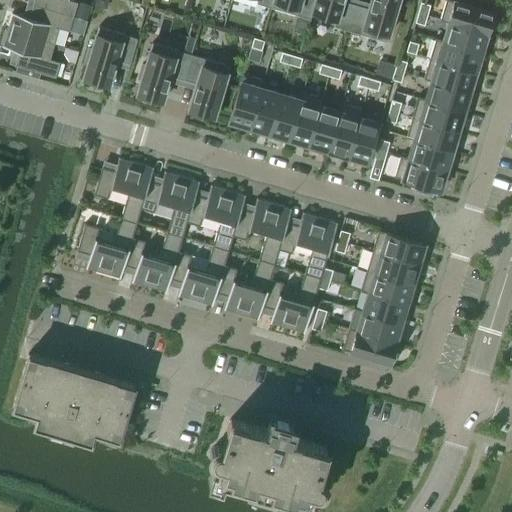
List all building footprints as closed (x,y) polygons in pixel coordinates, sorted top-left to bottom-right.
[(34,0),(33,4),(73,16),(77,3),(67,0),(34,0)] [(272,0),(270,6),(303,16),(310,19),(312,11),(314,0),(272,0)] [(314,0),(312,11),(335,18),(333,25),(347,30),(355,3),(343,0),(314,0)] [(355,3),(347,30),(386,41),(393,19),(396,20),(400,6),(397,5),(398,0),(370,0),(368,7),(355,3)] [(421,0),(418,11),(427,14),(431,0),(430,0),(421,0)] [(445,0),(440,18),(487,32),(493,12),(454,0),(445,0)] [(6,29),(54,43),(59,27),(68,30),(73,16),(33,4),(29,17),(12,12),(6,29)] [(427,14),(418,11),(415,19),(425,22),(427,14)] [(435,38),(481,51),(486,33),(487,33),(487,32),(440,18),(440,19),(448,21),(443,39),(435,37),(435,38)] [(89,79),(88,82),(102,86),(103,83),(108,84),(116,59),(129,63),(137,37),(98,26),(91,48),(88,47),(84,61),(87,62),(83,77),(89,79)] [(6,29),(2,45),(19,50),(14,64),(17,65),(15,71),(38,78),(40,72),(55,76),(59,61),(49,58),(54,43),(6,29)] [(261,49),(264,40),(253,37),(251,46),(261,49)] [(410,38),(407,48),(416,51),(419,41),(410,38)] [(481,51),(435,38),(429,57),(475,71),(481,51)] [(183,79),(190,53),(152,42),(145,64),(142,63),(138,77),(141,78),(136,93),(142,95),(141,98),(155,102),(156,99),(162,100),(169,75),(183,79)] [(289,63),(292,54),(278,49),(275,59),(289,63)] [(190,53),(183,79),(196,83),(188,108),(194,110),(193,113),(207,117),(208,114),(214,116),(218,101),(221,102),(226,88),(222,87),(229,65),(190,53)] [(292,54),(289,63),(296,65),(299,56),(292,54)] [(398,56),(395,68),(404,71),(407,59),(398,56)] [(475,71),(429,57),(423,77),(469,90),(475,71)] [(320,62),(318,71),(328,74),(331,65),(320,62)] [(331,65),(328,74),(337,77),(340,68),(331,65)] [(401,80),(404,71),(395,68),(392,77),(401,80)] [(248,130),(263,79),(242,73),(227,123),(229,124),(239,127),(240,124),(248,126),(247,130),(248,130)] [(368,86),(370,77),(359,73),(356,83),(368,86)] [(370,77),(368,86),(377,89),(380,80),(370,77)] [(423,77),(423,78),(431,80),(425,98),(463,110),(469,90),(423,77)] [(268,136),(280,93),(261,87),(264,79),(263,79),(248,130),(258,133),(259,129),(268,132),(267,135),(268,136)] [(287,141),(302,91),(301,91),(299,98),(280,93),(268,136),(278,139),(279,135),(287,138),(286,141),(287,141)] [(307,147),(322,97),(302,91),(287,141),(287,142),(288,141),(298,144),(299,141),(307,144),(306,147),(307,147)] [(388,109),(398,112),(401,99),(392,96),(388,109)] [(425,98),(418,96),(412,116),(458,130),(463,110),(425,98)] [(326,153),(341,103),(340,102),(338,110),(320,105),(322,97),(307,147),(317,150),(318,147),(326,149),(325,153),(326,153)] [(346,159),(361,108),(341,103),(326,153),(327,153),(337,156),(338,153),(346,155),(345,159),(346,159)] [(361,108),(346,159),(356,162),(357,159),(367,161),(379,122),(359,116),(362,109),(361,108)] [(398,112),(388,109),(386,118),(395,121),(398,112)] [(406,135),(452,149),(458,130),(412,116),(406,135)] [(400,155),(446,169),(452,149),(406,135),(405,136),(413,139),(408,157),(400,154),(400,155)] [(377,148),(386,151),(390,140),(380,137),(377,148)] [(386,151),(377,148),(374,158),(383,161),(386,151)] [(446,169),(400,155),(394,175),(440,189),(446,169)] [(136,221),(152,167),(118,157),(114,171),(101,167),(93,195),(107,199),(111,187),(128,192),(121,217),(136,221)] [(152,167),(136,221),(137,222),(140,208),(153,212),(157,201),(174,206),(167,231),(182,235),(198,181),(164,171),(160,184),(148,181),(152,167)] [(198,181),(182,235),(187,222),(199,226),(203,214),(220,219),(213,244),(228,249),(240,208),(241,207),(244,195),(210,185),(206,198),(194,195),(198,181)] [(274,263),(286,222),(290,208),(256,198),(252,212),(240,208),(228,249),(229,249),(233,236),(245,239),(249,228),(266,233),(259,258),(274,263)] [(286,222),(274,263),(279,249),(291,253),(295,241),(312,246),(305,272),(320,277),(337,222),(302,212),(298,225),(286,222)] [(136,221),(121,217),(112,245),(95,240),(99,228),(85,224),(76,251),(89,255),(85,268),(119,279),(136,221)] [(136,221),(119,279),(120,279),(124,265),(135,269),(131,282),(165,292),(182,235),(167,231),(158,258),(141,253),(145,242),(132,238),(137,222),(136,221)] [(337,239),(347,242),(350,231),(341,228),(337,239)] [(372,249),(418,263),(424,243),(378,229),(372,249)] [(211,306),(228,249),(213,244),(204,272),(187,267),(191,255),(178,251),(182,235),(165,292),(166,292),(170,279),(181,282),(177,296),(211,306)] [(347,242),(337,239),(334,250),(343,253),(347,242)] [(257,319),(274,263),(259,258),(250,286),(233,281),(237,269),(224,265),(229,249),(228,249),(211,306),(212,306),(216,292),(227,296),(223,309),(257,319)] [(366,269),(412,283),(418,263),(372,249),(366,269)] [(274,263),(257,319),(258,320),(262,306),(273,309),(269,323),(304,333),(320,277),(305,272),(296,299),(279,294),(283,282),(270,278),(274,263)] [(321,276),(330,279),(332,270),(323,267),(321,276)] [(360,288),(406,302),(412,283),(366,269),(360,288)] [(330,279),(321,276),(317,288),(327,290),(330,279)] [(362,310),(400,322),(406,302),(360,288),(360,289),(368,291),(362,310)] [(314,317),(324,320),(326,311),(317,308),(314,317)] [(400,322),(362,310),(356,329),(348,326),(348,327),(395,341),(395,340),(400,322)] [(324,320),(314,317),(311,330),(320,332),(324,320)] [(395,341),(348,327),(342,348),(389,362),(395,341)] [(46,359),(28,353),(12,405),(27,409),(28,404),(38,407),(33,423),(90,440),(94,424),(104,427),(103,432),(118,436),(133,384),(115,379),(116,378),(46,358),(46,359)] [(216,446),(209,451),(215,462),(217,462),(215,467),(225,470),(223,479),(298,501),(300,493),(311,496),(312,491),(314,491),(325,485),(319,474),(318,474),(326,446),(300,438),(299,438),(290,435),(292,428),(292,427),(293,423),(287,421),(276,418),(270,416),(269,422),(266,429),(230,419),(222,446),(221,446),(216,446)]
